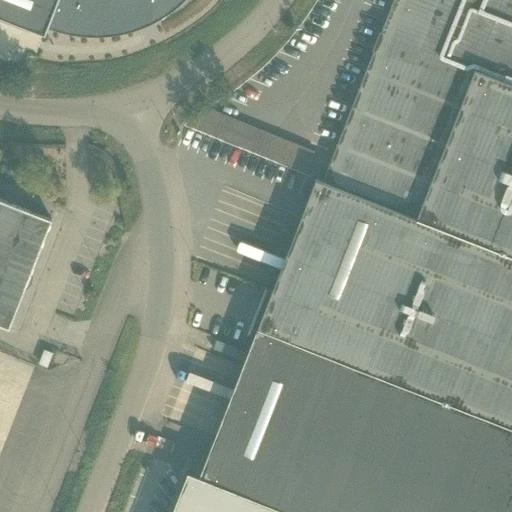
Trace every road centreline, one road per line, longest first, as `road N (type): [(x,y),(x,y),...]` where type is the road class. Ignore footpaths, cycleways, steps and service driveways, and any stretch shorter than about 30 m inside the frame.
road 1 (unclassified): [(91,511),(146,369),(159,258),(145,116)]
road 2 (unclassified): [(145,116),(234,53),(273,0)]
road 3 (unclassified): [(0,116),(145,116)]
